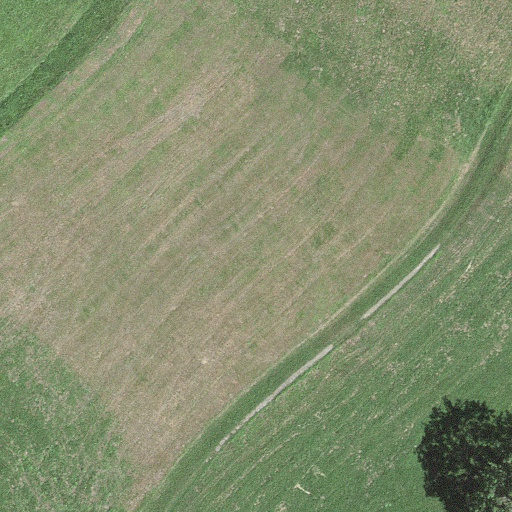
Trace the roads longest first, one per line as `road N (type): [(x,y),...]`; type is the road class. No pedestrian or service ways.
road 1 (track): [(147,511),(182,462),(430,243),(511,107)]
road 2 (track): [(0,110),(72,46),(104,0)]
